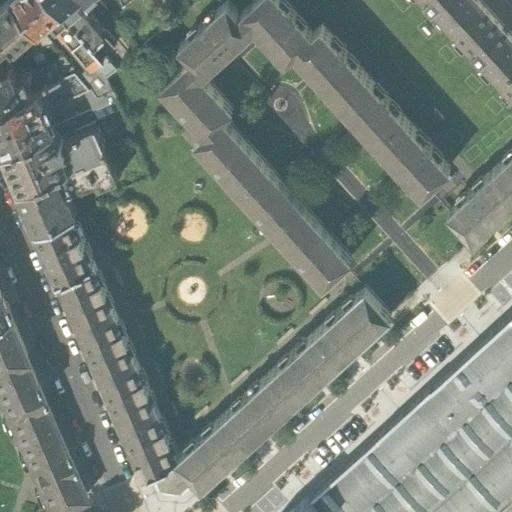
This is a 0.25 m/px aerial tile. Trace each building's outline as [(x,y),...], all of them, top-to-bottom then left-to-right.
[(0,64),(5,63),(0,51),(0,35),(8,29),(18,40),(39,24),(20,0),(1,0),(0,1),(0,64)] [(60,0),(20,0),(39,24),(51,15),(66,33),(64,35),(92,67),(81,77),(101,101),(115,90),(107,80),(119,69),(107,54),(60,0)] [(60,0),(107,54),(118,44),(80,0),(60,0)] [(285,59),(295,50),(314,33),(284,0),(252,0),(240,12),(228,0),(227,0),(180,43),(192,56),(162,83),(205,131),(223,114),(233,105),(213,83),(204,73),(229,50),(255,27),(264,37),(285,59)] [(428,0),(511,91),(511,28),(509,25),(486,0),(428,0)] [(323,25),(314,33),(295,50),(317,73),(361,122),(405,170),(424,192),(452,167),(323,25)] [(0,64),(0,101),(26,91),(12,60),(5,63),(0,64)] [(0,101),(0,138),(4,147),(56,125),(39,85),(26,91),(0,101)] [(4,147),(20,184),(108,147),(92,110),(56,125),(4,147)] [(245,139),(223,114),(205,131),(195,140),(324,282),(352,257),(331,234),(289,187),(245,139)] [(20,184),(36,223),(75,207),(79,205),(71,188),(97,177),(100,183),(120,174),(108,147),(20,184)] [(511,153),(451,208),(475,235),(499,213),(511,201),(511,153)] [(36,223),(58,274),(96,258),(75,207),(36,223)] [(147,452),(153,467),(179,456),(179,454),(180,454),(96,258),(58,274),(68,297),(87,343),(107,389),(126,434),(136,457),(147,452)] [(395,311),(369,284),(180,454),(179,454),(179,456),(199,477),(204,483),(228,461),(276,419),(323,376),(371,333),(395,311)] [(0,313),(8,310),(0,290),(0,313)] [(0,364),(27,353),(8,310),(0,313),(0,364)] [(485,511),(511,488),(511,311),(288,511),(485,511)] [(46,399),(27,353),(0,364),(0,391),(10,415),(46,399)] [(89,498),(46,399),(10,415),(50,507),(51,511),(55,511),(73,505),(89,498)] [(182,492),(199,477),(179,456),(153,467),(163,488),(182,492)]
